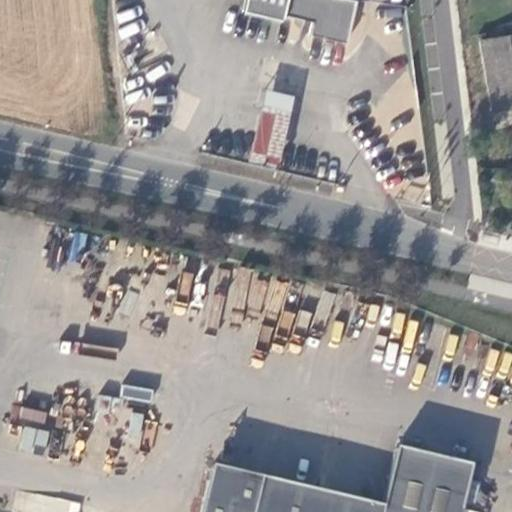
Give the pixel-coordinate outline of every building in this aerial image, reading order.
[(334,0),(232,0),(230,9),(270,20),(271,14),(298,20),(295,36),(333,47),(345,3),(334,0)] [(511,106),(511,35),(491,38),(491,32),(486,33),(496,108),(511,106)] [(283,89),(256,80),(237,152),(263,160),(283,89)] [(20,451),(45,453),(47,430),(22,428),(20,451)] [(198,511),(458,511),(468,470),(391,453),(378,511),(374,511),(207,476),(198,511)]
